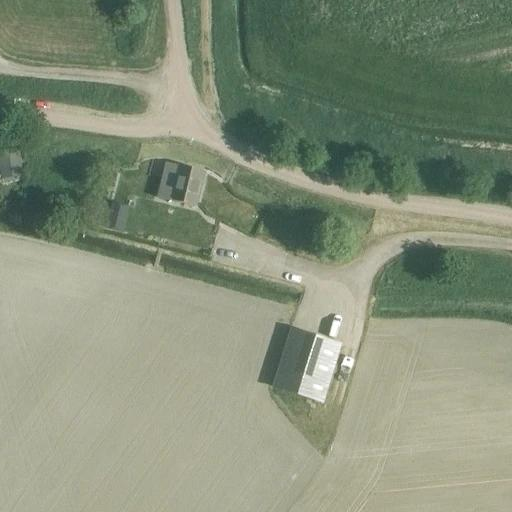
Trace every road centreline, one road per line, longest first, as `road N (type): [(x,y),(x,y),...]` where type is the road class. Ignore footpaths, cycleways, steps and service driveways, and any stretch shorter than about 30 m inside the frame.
road 1 (tertiary): [(180,129),(290,177),(355,195),(511,219)]
road 2 (tertiary): [(0,114),(180,129)]
road 3 (tertiary): [(180,129),(174,0)]
